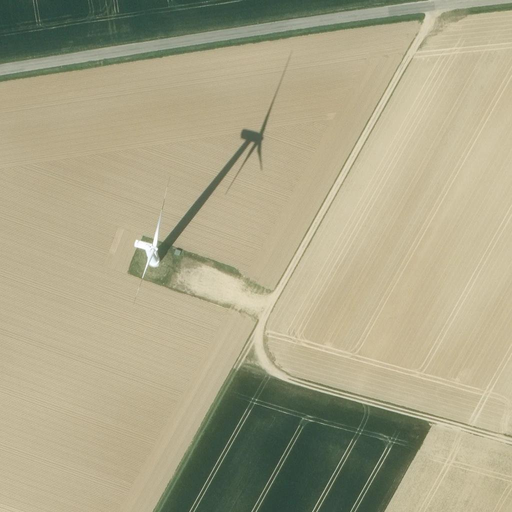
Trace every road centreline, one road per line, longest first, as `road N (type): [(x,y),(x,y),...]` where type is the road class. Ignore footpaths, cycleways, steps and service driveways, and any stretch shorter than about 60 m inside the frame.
road 1 (tertiary): [(0,70),(507,0)]
road 2 (track): [(432,7),(433,19),(236,369)]
road 3 (track): [(257,330),(264,359),(290,379),(511,441)]
road 4 (track): [(157,511),(236,369)]
